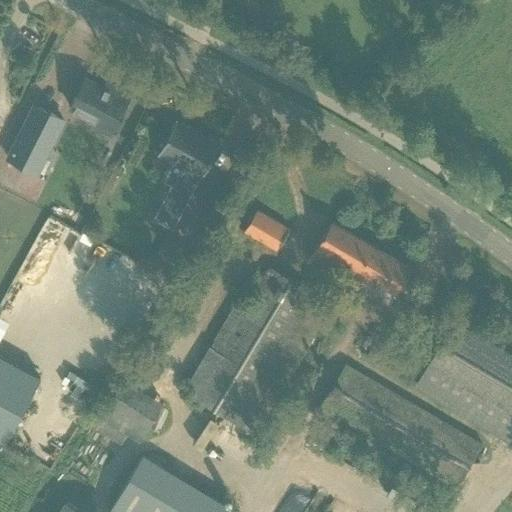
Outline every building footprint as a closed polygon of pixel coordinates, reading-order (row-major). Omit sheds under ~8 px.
[(93,125),(109,133),(129,96),(116,89),(113,94),(84,79),(70,107),(95,120),(93,125)] [(34,105),(7,159),(36,173),(52,142),(63,120),(34,105)] [(202,177),(219,143),(203,134),(202,137),(194,132),(195,130),(175,120),(157,154),(186,168),(176,188),(190,196),(200,176),(202,177)] [(178,219),(158,208),(153,219),(172,229),(178,219)] [(244,230),(276,249),(288,228),(256,210),(244,230)] [(309,259),(360,289),(368,276),(396,293),(411,269),(331,222),(309,259)] [(181,391),(252,434),(330,305),(269,268),(244,310),(234,304),(181,391)] [(417,384),(511,440),(511,355),(453,321),(417,384)] [(361,353),(382,365),(394,344),(373,332),(361,353)] [(0,441),(4,444),(40,378),(0,355),(0,441)] [(319,407),(456,487),(481,445),(345,364),(319,407)] [(111,387),(109,431),(150,433),(151,402),(131,402),(131,387),(111,387)] [(113,511),(233,511),(238,502),(144,454),(113,511)]
